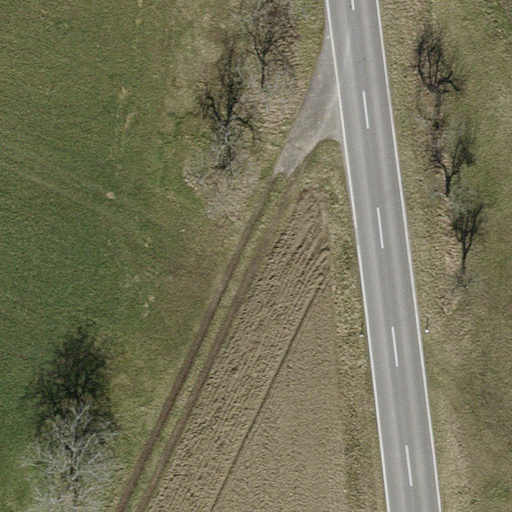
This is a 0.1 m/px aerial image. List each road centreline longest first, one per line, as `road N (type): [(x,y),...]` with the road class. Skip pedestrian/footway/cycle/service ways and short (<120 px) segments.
road 1 (tertiary): [(352,0),(414,511)]
road 2 (track): [(362,85),(326,92),(119,511)]
